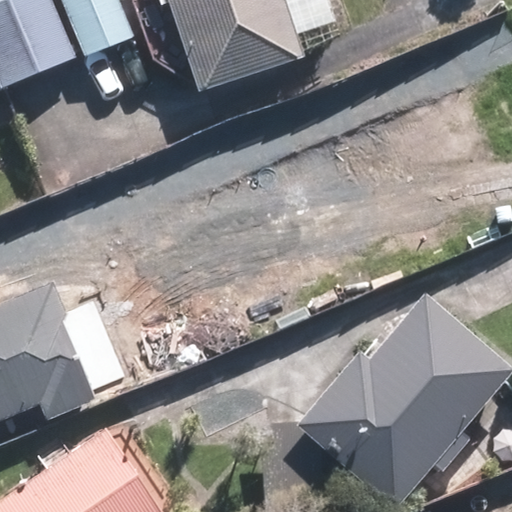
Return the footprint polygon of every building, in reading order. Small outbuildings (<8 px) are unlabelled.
[(0,86),(74,56),(50,0),(4,0),(0,2),(0,86)] [(118,0),(61,0),(84,56),(133,37),(118,0)] [(329,0),(165,0),(196,88),(343,37),(329,0)] [(331,92),(287,141),(328,178),(342,190),(386,141),(331,92)] [(168,330),(192,351),(280,252),(270,243),(328,178),(287,141),(256,114),(150,232),(136,219),(56,309),(129,374),(168,330)] [(356,351),(292,425),(388,506),(510,362),(423,288),(364,358),(356,351)] [(187,511),(127,429),(11,511),(187,511)]
